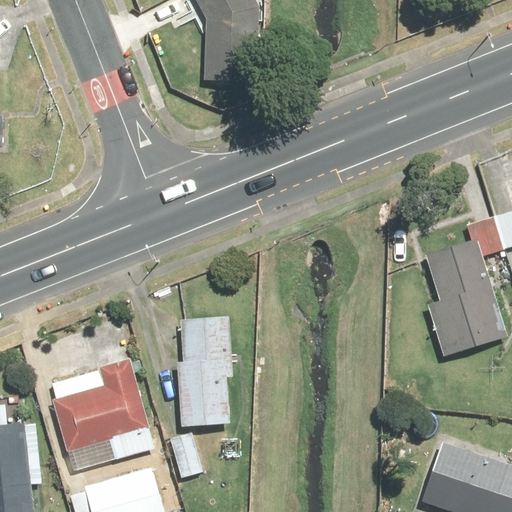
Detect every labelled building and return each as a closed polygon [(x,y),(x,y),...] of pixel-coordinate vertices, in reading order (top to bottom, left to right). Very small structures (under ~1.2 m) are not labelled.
[(207,77),(261,77),(261,0),(201,0),(207,10),(207,77)] [(0,148),(19,149),(19,108),(0,107),(0,148)] [(511,154),(481,166),(498,214),(511,208),(511,154)] [(428,303),(447,359),(511,337),(511,320),(482,233),(427,251),(443,298),(428,303)] [(184,360),(187,426),(237,424),(235,376),(241,376),(239,314),(190,316),(191,360),(184,360)] [(164,445),(135,352),(51,377),(80,471),(164,445)] [(0,422),(0,511),(41,511),(34,420),(0,422)] [(197,430),(174,437),(186,478),(210,471),(197,430)] [(511,511),(511,454),(445,435),(425,502),(459,511),(511,511)] [(176,511),(162,463),(90,485),(98,511),(176,511)]
